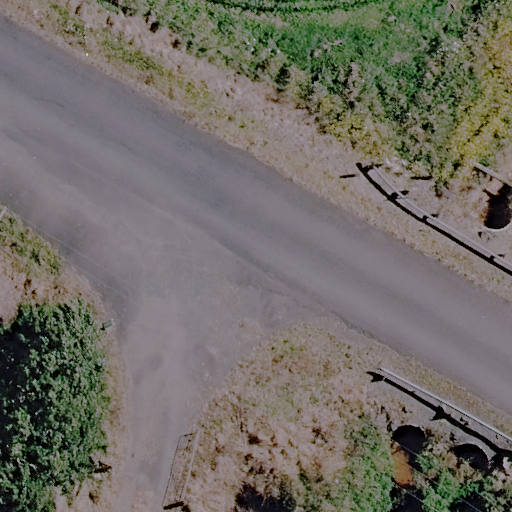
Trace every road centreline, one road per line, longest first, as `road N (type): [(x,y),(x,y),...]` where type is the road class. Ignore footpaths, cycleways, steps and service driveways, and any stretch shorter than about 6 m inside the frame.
road 1 (unclassified): [(0,88),(511,402)]
road 2 (unknown): [(123,164),(133,403),(124,511)]
